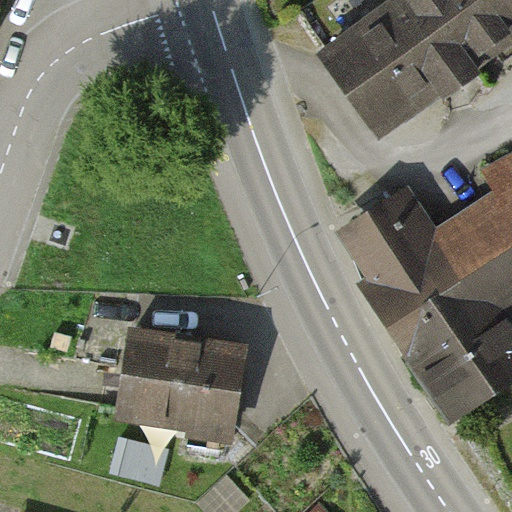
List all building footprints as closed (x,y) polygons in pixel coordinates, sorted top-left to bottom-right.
[(0,0),(0,32),(12,0),(0,0)] [(511,0),(407,0),(320,60),(380,147),(511,56),(511,0)] [(511,389),(511,174),(491,188),(503,207),(442,245),(416,204),(351,245),(461,421),(511,389)] [(136,345),(123,431),(241,450),(255,363),(136,345)] [(338,511),(329,500),(314,511),(338,511)]
